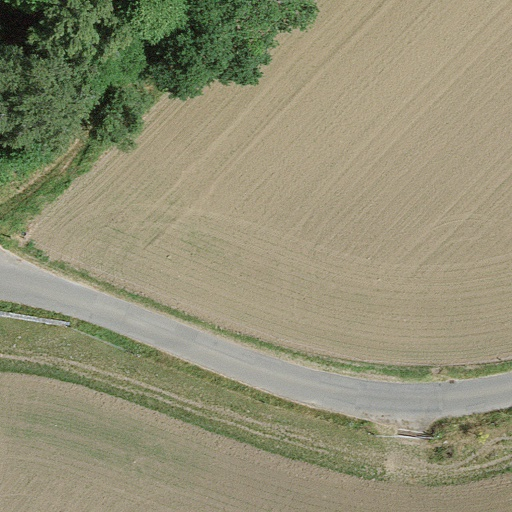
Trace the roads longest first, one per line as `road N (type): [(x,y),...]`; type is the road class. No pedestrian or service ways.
road 1 (unclassified): [(511,390),(458,404),(347,400),(33,284),(0,280)]
road 2 (track): [(0,193),(234,0)]
